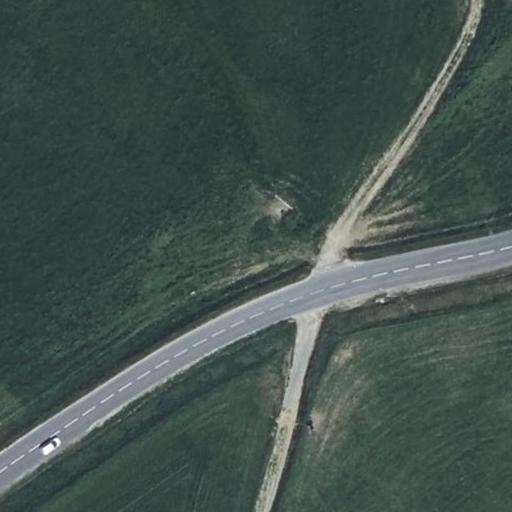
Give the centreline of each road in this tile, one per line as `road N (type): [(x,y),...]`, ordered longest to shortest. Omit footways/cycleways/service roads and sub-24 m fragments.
road 1 (secondary): [(511,243),(306,292),(217,332),(0,471)]
road 2 (track): [(255,511),(306,292)]
